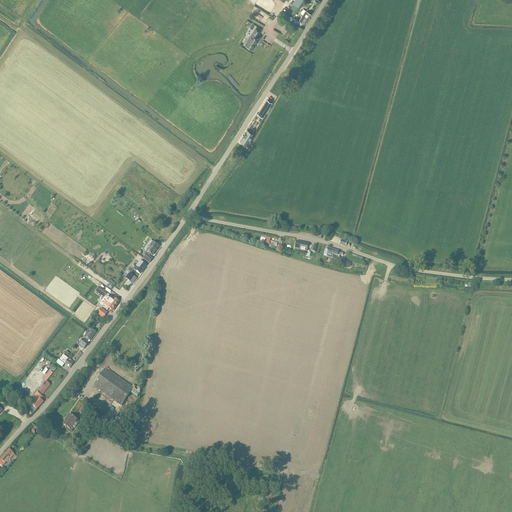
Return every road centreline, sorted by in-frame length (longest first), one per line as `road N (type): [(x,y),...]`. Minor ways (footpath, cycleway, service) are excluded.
road 1 (unclassified): [(511,280),(412,270),(327,243),(189,216)]
road 2 (unclassified): [(0,452),(55,395),(189,216)]
road 3 (unclassified): [(189,216),(328,0)]
